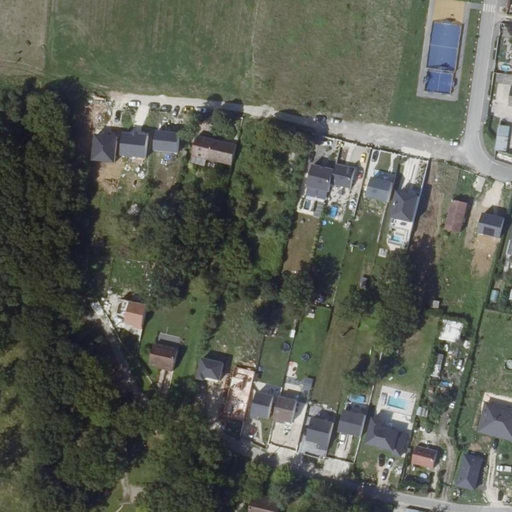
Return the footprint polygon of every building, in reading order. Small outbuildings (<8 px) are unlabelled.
[(509,130),(500,128),(498,144),(497,150),(506,153),(509,130)] [(194,158),(210,162),(233,168),(238,149),(214,143),(199,138),(194,158)] [(127,173),(131,146),(99,142),(95,168),(127,173)] [(161,182),(168,156),(158,153),(152,180),(161,182)] [(332,183),(335,169),(314,164),(309,186),(330,191),(332,183)] [(352,188),(357,169),(337,164),(335,169),(332,183),(352,188)] [(390,202),(394,183),(373,177),(368,196),(390,202)] [(413,232),(423,190),(411,187),(409,194),(400,192),(391,227),(413,232)] [(254,211),(274,215),(277,202),(257,197),(254,211)] [(453,205),(446,233),(461,237),(467,208),(453,205)] [(489,302),(497,303),(499,291),(490,290),(489,302)] [(439,305),(433,303),(431,310),(436,311),(438,311),(439,305)] [(175,373),(180,353),(156,347),(152,367),(166,370),(167,371),(175,373)] [(440,377),(443,355),(436,354),(433,376),(440,377)] [(267,424),(273,403),(256,398),(250,420),(257,422),(267,424)] [(296,407),(278,403),(272,427),(280,429),(280,426),(291,428),(296,407)] [(511,441),(511,410),(501,408),(499,415),(485,411),(479,433),(511,441)] [(366,423),(344,418),(339,439),(360,445),(366,423)] [(326,458),(333,431),(312,425),(306,448),(320,451),(319,456),(326,458)] [(383,428),(372,426),(366,451),(393,458),(392,462),(401,464),(406,442),(381,435),(383,428)] [(336,453),(345,456),(348,446),(339,444),(336,453)] [(417,452),(413,468),(434,474),(438,457),(417,452)] [(476,490),(483,461),(466,456),(459,486),(476,490)] [(272,511),(276,501),(254,496),(250,511),(272,511)] [(278,511),(281,502),(276,501),(272,511),(278,511)]
